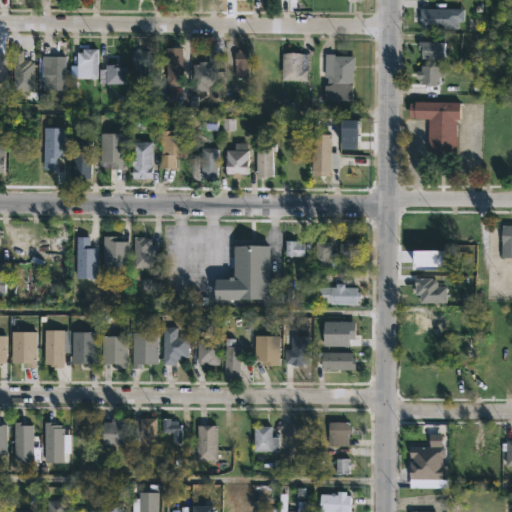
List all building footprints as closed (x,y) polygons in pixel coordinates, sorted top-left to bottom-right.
[(418,6),(458,6),(458,25),(418,24),(418,6)] [(443,41),(443,58),(421,57),(421,49),(417,48),(417,40),(443,41)] [(180,46),(182,54),(190,54),(191,75),(182,76),(183,83),(169,83),(169,76),(166,76),(165,51),(169,50),(168,47),(180,46)] [(96,47),(96,78),(69,76),(69,64),(76,64),(76,51),(81,51),(81,47),(96,47)] [(140,50),(147,50),(146,80),(140,80),(140,94),(130,94),(132,50),(135,50),(135,48),(140,48),(140,50)] [(247,76),(235,76),(234,51),(237,51),(237,48),(247,48),(247,76)] [(307,80),(281,80),(281,53),(309,54),(309,70),(307,70),(307,80)] [(209,90),(194,90),(194,81),(198,81),(198,60),(208,60),(208,54),(217,54),(217,86),(209,86),(209,90)] [(355,66),(355,70),(353,70),(353,101),(323,100),(323,82),(326,83),(327,76),(316,76),(316,54),(355,55),(355,66)] [(64,55),(64,89),(40,89),(40,68),(35,68),(35,55),(64,55)] [(15,91),(35,91),(35,60),(15,60),(15,91)] [(116,62),(116,66),(126,66),(126,82),(98,82),(98,68),(104,68),(104,62),(116,62)] [(443,68),(443,77),(439,76),(438,84),(419,83),(418,82),(418,78),(415,78),(415,70),(420,70),(420,64),(438,65),(438,68),(443,68)] [(460,102),(459,119),(456,119),(455,160),(427,160),(428,119),(408,118),(409,102),(414,102),(414,100),(460,101),(460,102)] [(362,122),(340,122),(339,147),(362,147),(362,122)] [(164,167),(159,167),(159,129),(173,129),(172,124),(185,124),(185,158),(175,158),(175,167),(164,167)] [(63,125),(40,125),(40,167),(52,167),(52,155),(63,156),(63,125)] [(123,131),(123,167),(109,167),(109,163),(99,163),(99,131),(123,131)] [(337,156),(336,167),(329,167),(328,175),(313,174),(313,168),(309,168),(312,132),(331,133),(330,152),(337,152),(337,156)] [(142,178),(131,178),(130,140),(151,140),(152,178),(142,178)] [(246,141),(247,174),(240,174),(240,176),(231,176),(231,173),(225,173),(225,149),(234,149),(234,141),(246,141)] [(275,141),(275,150),(272,150),(271,176),(265,176),(265,177),(255,177),(256,141),(275,141)] [(217,148),(216,178),(207,178),(207,176),(200,176),(200,148),(217,148)] [(90,153),(90,177),(83,177),(83,173),(80,173),(80,170),(72,170),(72,158),(80,158),(80,152),(90,153)] [(366,156),(346,156),(346,178),(357,178),(357,175),(366,175),(366,156)] [(511,256),(501,256),(502,224),(511,224),(511,256)] [(0,295),(7,295),(8,264),(0,264),(0,230),(0,295)] [(99,277),(78,277),(78,235),(91,235),(91,246),(99,246),(99,277)] [(143,236),(143,237),(150,237),(150,244),(157,244),(157,255),(150,255),(150,267),(133,267),(133,236),(143,236)] [(130,269),(130,238),(105,238),(105,269),(130,269)] [(353,239),(353,242),(358,242),(357,256),(337,256),(337,242),(344,242),(344,239),(353,239)] [(330,265),(314,265),(314,240),(330,240),(330,265)] [(306,257),(306,242),(288,241),(288,257),(306,257)] [(269,274),(269,276),(277,276),(277,297),(214,298),(214,277),(229,276),(229,275),(233,275),(232,244),(269,244),(269,274)] [(347,277),(346,283),(344,283),(343,286),(347,286),(347,281),(359,281),(359,300),(356,300),(356,303),(329,302),(329,301),(314,300),(315,286),(334,286),(334,276),(347,277)] [(440,319),(440,332),(411,331),(412,310),(432,310),(432,318),(440,319)] [(326,319),(354,320),(354,342),(326,342),(326,319)] [(176,326),(176,335),(188,335),(188,357),(181,356),(181,359),(176,359),(176,364),(162,364),(162,326),(176,326)] [(46,329),(70,329),(70,351),(65,351),(65,367),(55,367),(55,364),(45,364),(46,329)] [(12,331),(37,331),(37,366),(28,366),(29,362),(12,361),(12,331)] [(72,331),(98,331),(97,366),(88,366),(88,363),(72,363),(72,331)] [(157,332),(156,362),(140,362),(140,367),(131,366),(131,331),(157,332)] [(310,334),(310,336),(313,336),(313,362),(302,362),(302,365),(291,365),(291,363),(283,363),(284,349),(290,349),(291,335),(310,334)] [(279,335),(279,365),(261,365),(261,360),(253,360),(254,335),(279,335)] [(128,336),(128,367),(116,367),(116,364),(103,364),(104,336),(128,336)] [(240,379),(222,380),(223,338),(234,338),(234,345),(241,345),(240,379)] [(203,339),(218,340),(218,364),(197,364),(197,339),(203,339)] [(351,352),(351,355),(355,355),(355,366),(351,366),(351,370),(322,370),(322,351),(351,352)] [(128,444),(102,445),(101,421),(110,421),(110,417),(128,417),(128,444)] [(156,451),(138,451),(137,418),(155,417),(156,451)] [(170,417),(170,420),(177,420),(176,424),(181,424),(181,443),(171,443),(172,431),(159,431),(159,426),(156,426),(156,419),(170,417)] [(31,424),(31,444),(39,444),(39,461),(12,461),(12,420),(21,420),(21,424),(31,424)] [(42,461),(43,421),(54,421),(54,424),(66,424),(66,461),(42,461)] [(350,430),(350,433),(347,433),(347,444),(327,444),(328,421),(347,421),(347,424),(351,425),(350,430)] [(0,423),(7,423),(8,452),(0,452),(0,423)] [(217,460),(197,460),(197,424),(217,424),(217,460)] [(271,430),(271,436),(279,436),(279,451),(253,450),(253,425),(271,425),(271,430)] [(338,474),(351,474),(351,460),(338,460),(338,474)] [(30,501),(41,501),(41,489),(30,489),(30,501)] [(158,489),(158,511),(130,511),(130,497),(136,497),(136,489),(158,489)] [(345,490),(345,495),(349,495),(349,503),(351,503),(351,506),(349,506),(349,511),(318,511),(318,493),(336,494),(336,490),(345,490)] [(285,511),(297,511),(297,500),(304,500),(303,511),(308,511),(278,511),(279,492),(286,493),(285,511)] [(60,498),(59,500),(65,500),(65,511),(46,511),(47,500),(60,498)] [(121,502),(121,511),(101,511),(101,509),(105,509),(106,501),(121,502)]
